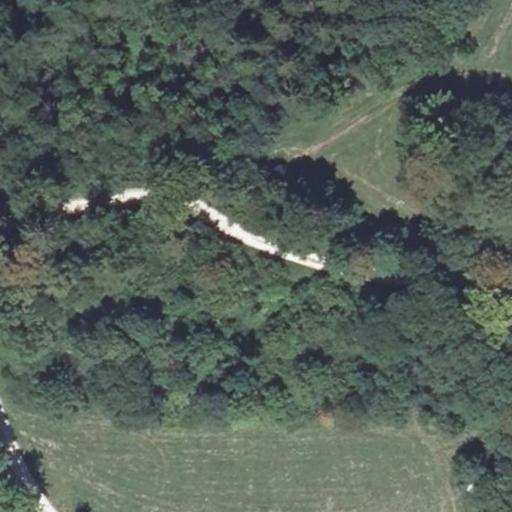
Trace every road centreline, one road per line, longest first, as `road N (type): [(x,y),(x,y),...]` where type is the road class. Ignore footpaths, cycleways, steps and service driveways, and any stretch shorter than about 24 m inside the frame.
road 1 (track): [(511,243),(447,272),(365,273),(69,196),(26,205),(0,229)]
road 2 (track): [(0,392),(57,511)]
